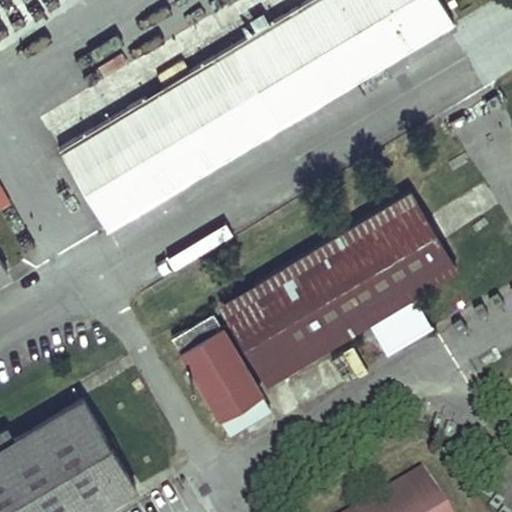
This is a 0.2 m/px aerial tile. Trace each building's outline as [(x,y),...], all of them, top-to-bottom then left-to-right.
[(441,0),(312,0),(60,150),(108,230),(455,24),(441,0)] [(414,192),(171,336),(215,409),(458,266),(414,192)] [(0,255),(0,274),(8,269),(0,255)] [(333,354),(342,382),(365,375),(356,347),(333,354)] [(85,399),(0,449),(0,511),(79,511),(133,481),(85,399)] [(446,511),(424,474),(360,511),(446,511)]
